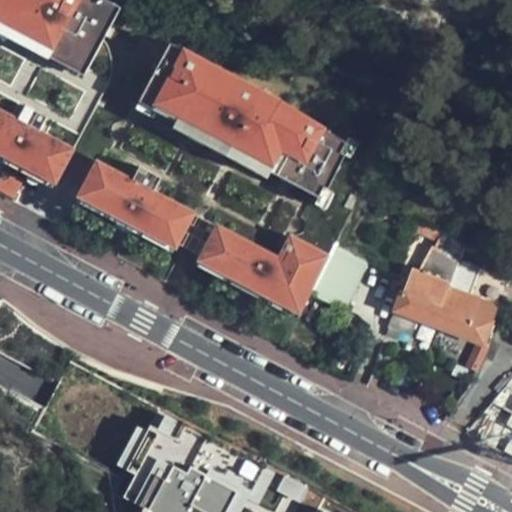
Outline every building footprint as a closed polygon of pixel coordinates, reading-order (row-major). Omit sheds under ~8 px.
[(75,150),(111,83),(112,81),(114,69),(113,57),(107,44),(101,38),(118,7),(105,0),(0,0),(0,151),(9,157),(8,159),(57,185),(75,150)] [(257,293),(302,314),(373,164),(277,101),(186,52),(174,74),(159,67),(142,100),(111,83),(75,150),(99,163),(81,197),(123,219),(125,216),(137,222),(135,226),(177,249),(179,246),(202,259),(201,262),(245,287),(247,283),(259,290),(257,293)] [(462,261),(472,245),(469,243),(447,230),(368,194),(341,244),(406,277),(425,284),(438,288),(434,298),(441,301),(455,265),(460,267),(462,261)] [(315,294),(343,307),(367,260),(339,248),(315,294)] [(480,270),(462,261),(460,267),(455,265),(441,301),(434,298),(438,288),(425,284),(420,294),(402,286),(388,326),(395,328),(399,322),(410,327),(414,317),(494,350),(499,338),(488,333),(497,307),(471,295),(480,270)] [(406,277),(402,286),(420,294),(425,284),(406,277)] [(367,511),(153,417),(142,443),(123,463),(134,473),(125,493),(146,511),(145,511),(249,511),(252,506),(258,511),(367,511)]
